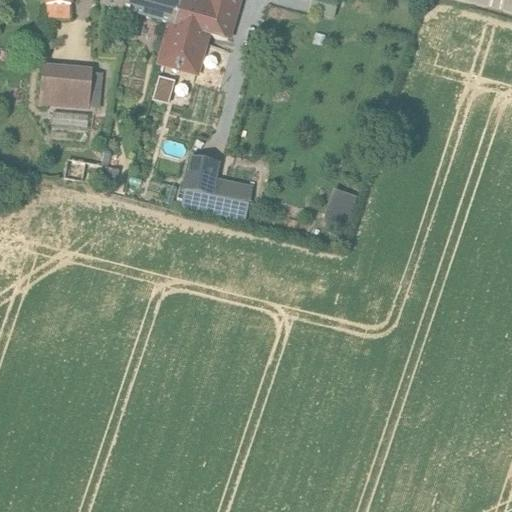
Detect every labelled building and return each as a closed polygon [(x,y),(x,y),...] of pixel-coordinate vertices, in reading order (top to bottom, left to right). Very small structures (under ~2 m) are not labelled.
[(102,0),(100,6),(165,23),(156,61),(159,62),(160,62),(171,25),(173,26),(178,6),(177,6),(157,0),(102,0)] [(224,41),(227,42),(234,17),(233,17),(237,0),(203,0),(201,8),(178,1),(177,6),(178,6),(173,26),(171,25),(160,62),(159,62),(158,67),(175,72),(174,74),(176,75),(177,72),(194,77),(200,53),(203,40),(209,41),(210,39),(224,43),(224,41)] [(312,0),(309,14),(333,20),(338,0),(312,0)] [(37,107),(88,111),(91,72),(41,68),(37,107)] [(160,78),(154,101),(169,105),(176,82),(160,78)] [(67,162),(63,180),(97,187),(101,169),(103,154),(91,151),(89,166),(67,162)] [(181,191),(211,197),(249,205),(252,189),(215,181),(218,165),(188,159),(181,191)] [(101,169),(97,187),(116,191),(120,172),(101,169)] [(348,232),(358,197),(334,190),(324,225),(348,232)]
